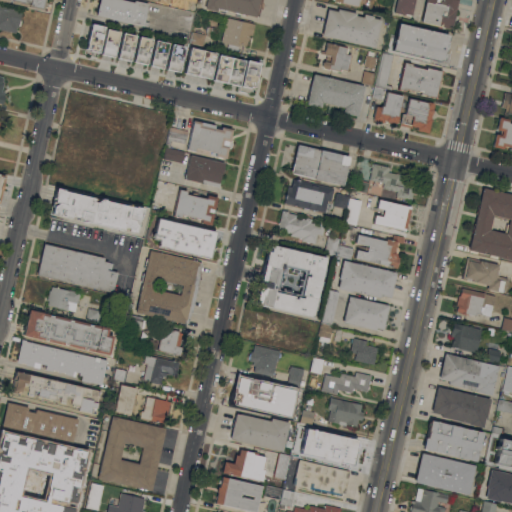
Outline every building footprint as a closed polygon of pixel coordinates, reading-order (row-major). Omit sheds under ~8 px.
[(0,0),(44,0),(42,10),(0,0)] [(148,4),(144,21),(149,22),(148,27),(143,26),(133,24),(108,19),(108,18),(96,15),(99,0),(124,0),(134,2),(134,1),(148,4)] [(194,0),(192,11),(179,8),(180,0),(194,0)] [(259,8),(257,17),(217,8),(216,11),(204,9),(206,0),(260,0),(260,2),(262,3),(261,9),(259,8)] [(394,0),(414,0),(411,15),(404,14),(404,16),(392,13),(394,0)] [(457,0),(451,29),(438,26),(421,22),(425,0),(457,0)] [(0,5),(21,10),(19,20),(21,21),(20,25),(18,26),(18,28),(16,28),(15,34),(0,29),(0,5)] [(381,20),(374,48),(321,36),(327,9),(337,11),(337,9),(356,13),(355,16),(363,17),(363,14),(373,16),(373,18),(381,20)] [(254,24),(252,36),(249,35),(246,46),(239,45),(239,47),(237,47),(236,52),(226,50),(228,44),(220,42),(225,19),(231,20),(231,19),(254,24)] [(97,52),(89,50),(89,49),(85,48),(91,23),(104,26),(97,52)] [(448,35),(397,23),(390,49),(442,61),(448,35)] [(206,33),(205,32),(207,27),(208,27),(208,26),(214,28),(212,37),(206,36),(206,33)] [(113,56),(100,54),(106,29),(118,31),(113,56)] [(129,60),(117,58),(122,32),(135,35),(129,60)] [(190,43),(193,32),(204,34),(202,46),(190,43)] [(145,64),(133,61),(138,36),(151,39),(145,64)] [(162,68),(149,65),(155,40),(167,43),(162,68)] [(347,48),(346,54),(350,56),(346,71),(341,70),(340,72),(338,71),(338,72),(327,69),(327,70),(322,68),(321,66),(322,63),(323,62),(325,61),(326,55),(319,53),(320,51),(324,51),(326,42),(347,48)] [(178,72),(165,69),(171,43),(184,46),(178,72)] [(209,78),(184,72),(189,47),(215,53),(209,78)] [(363,66),(366,55),(367,56),(368,51),(374,52),(373,57),(376,58),(373,68),(363,66)] [(375,87),(383,53),(392,55),(386,85),(391,86),(391,90),(384,88),(384,89),(375,87)] [(238,85),(212,80),(218,54),(243,60),(238,85)] [(255,82),(254,82),(253,87),(249,86),(249,88),(240,86),(246,59),(259,62),(255,82)] [(403,63),(411,64),(410,66),(425,70),(426,67),(441,71),(435,98),(419,94),(420,93),(405,89),(405,91),(397,89),(403,63)] [(360,83),(363,70),(374,73),(372,85),(360,83)] [(305,104),(312,74),(364,86),(357,116),(342,113),(343,108),(322,103),(320,108),(305,104)] [(382,95),(385,96),(386,92),(401,96),(397,116),(398,116),(396,123),(385,121),(385,120),(382,120),(382,122),(372,120),(375,106),(380,107),(381,106),(382,107),(384,99),(382,98),(382,100),(372,98),(375,87),(384,89),(382,95)] [(500,107),(504,92),(511,93),(511,116),(503,114),(504,108),(500,107)] [(427,103),(427,102),(432,103),(432,104),(433,104),(432,110),(432,111),(432,112),(431,115),(430,119),(427,133),(416,131),(417,128),(411,126),(411,128),(399,125),(401,114),(404,115),(408,98),(427,103)] [(101,131),(101,130),(86,126),(88,116),(92,116),(93,112),(101,114),(102,105),(121,109),(121,112),(123,113),(123,115),(125,115),(123,125),(125,125),(123,135),(101,131)] [(129,112),(140,114),(137,126),(127,124),(129,112)] [(511,150),(509,150),(509,147),(503,146),(502,149),(492,147),(494,134),(500,135),(501,131),(496,130),(498,117),(508,119),(508,123),(511,123),(511,150)] [(161,150),(158,165),(145,162),(147,154),(144,153),(142,152),(146,134),(143,134),(144,129),(138,128),(140,119),(155,122),(156,121),(167,124),(161,150)] [(192,121),(214,126),(214,129),(220,130),(221,127),(232,129),(229,142),(228,141),(227,146),(228,146),(225,159),(215,157),(216,153),(209,152),(208,155),(186,149),(192,121)] [(170,127),(187,131),(184,144),(171,141),(169,148),(165,147),(170,127)] [(113,158),(114,159),(113,163),(112,162),(112,164),(92,160),(79,157),(81,148),(81,149),(82,142),(91,144),(93,137),(106,140),(106,142),(111,143),(110,148),(115,149),(113,158)] [(134,141),(131,151),(120,148),(122,138),(134,141)] [(297,145),(349,157),(342,185),(290,173),(297,145)] [(163,159),(165,148),(184,152),(181,163),(163,159)] [(189,155),(224,163),(222,172),(221,172),(217,187),(183,179),(189,155)] [(127,170),(130,159),(131,159),(132,156),(140,158),(140,160),(141,160),(138,173),(127,170)] [(351,190),(354,179),(372,183),(373,181),(368,180),(370,172),(369,172),(370,170),(372,163),(388,167),(387,172),(401,175),(400,180),(414,183),(412,191),(413,191),(412,195),(411,194),(410,200),(395,196),(396,191),(382,188),(382,190),(371,188),(367,188),(367,189),(371,190),(370,194),(351,190)] [(73,187),(73,184),(71,184),(72,181),(73,182),(76,169),(81,170),(82,167),(88,168),(87,170),(96,171),(96,170),(100,171),(99,172),(103,173),(102,178),(103,179),(102,186),(99,185),(98,192),(73,187)] [(148,204),(128,200),(134,174),(154,179),(148,204)] [(333,188),(330,201),(327,201),(324,212),(283,203),(287,186),(291,187),(293,179),(333,188)] [(128,231),(128,228),(123,227),(123,229),(85,222),(85,223),(82,222),(82,221),(76,220),(77,217),(71,216),(70,218),(51,214),(52,207),(51,206),(52,201),(53,201),(54,198),(53,198),(55,188),(63,190),(62,191),(94,198),(93,202),(95,202),(99,199),(127,206),(128,204),(130,204),(130,206),(134,207),(134,206),(143,208),(142,209),(143,210),(141,219),(138,219),(138,221),(140,222),(139,226),(137,226),(135,233),(128,231)] [(511,259),(497,256),(497,259),(489,257),(490,255),(477,252),(477,254),(469,252),(469,250),(468,250),(482,188),(511,194),(511,259)] [(206,199),(206,195),(217,197),(214,210),(213,209),(212,213),(213,213),(210,225),(200,223),(201,219),(189,217),(188,220),(186,219),(186,216),(181,215),(180,218),(172,216),(178,189),(186,191),(185,194),(206,199)] [(333,206),(335,193),(349,196),(349,198),(347,209),(333,206)] [(344,224),(347,209),(349,198),(361,200),(355,226),(346,224),(346,228),(343,228),(344,224)] [(375,208),(377,199),(410,207),(404,231),(372,224),(374,215),(381,216),(382,209),(375,208)] [(277,231),(278,225),(277,225),(278,222),(279,222),(281,210),(288,211),(287,213),(297,215),(296,217),(304,219),(305,218),(307,218),(307,217),(309,218),(309,219),(311,219),(310,222),(318,224),(319,221),(320,221),(323,221),(323,222),(325,222),(322,235),(316,234),(314,243),(309,242),(308,243),(307,243),(307,242),(301,240),(301,239),(299,239),(299,238),(289,236),(289,233),(277,231)] [(157,246),(158,240),(152,239),(152,237),(151,236),(152,233),(153,233),(157,217),(215,231),(208,258),(157,246)] [(356,234),(385,241),(385,239),(391,240),(392,235),(403,238),(402,243),(395,242),(393,253),(395,254),(396,254),(396,256),(396,257),(398,257),(395,269),(353,258),(356,249),(365,252),(367,246),(354,243),(356,234)] [(324,253),(328,235),(339,237),(338,244),(336,255),(324,253)] [(43,244),(104,258),(103,261),(112,263),(110,271),(117,272),(112,293),(36,275),(43,244)] [(338,244),(352,247),(350,258),(336,255),(338,244)] [(255,304),(266,251),(267,251),(269,245),(326,258),(323,268),(325,268),(323,277),(321,276),(320,281),(322,281),(320,290),(318,289),(316,299),(318,299),(316,310),(313,309),(312,317),(255,304)] [(135,312),(142,282),(140,282),(142,273),(144,274),(145,269),(143,269),(145,259),(147,259),(149,250),(198,261),(198,262),(201,263),(198,275),(200,275),(191,312),(190,312),(187,323),(184,323),(184,324),(135,312)] [(471,282),(472,280),(466,279),(465,280),(462,280),(466,258),(498,265),(495,276),(507,278),(505,290),(501,290),(501,292),(486,289),(487,285),(471,282)] [(343,260),(396,272),(390,297),(380,295),(379,297),(351,291),(351,292),(337,289),(339,279),(338,279),(343,260)] [(67,310),(65,310),(65,309),(47,305),(48,300),(47,300),(49,290),(50,291),(51,287),(55,287),(55,286),(57,287),(57,288),(69,291),(69,290),(79,292),(79,295),(78,301),(77,301),(75,311),(67,310)] [(457,306),(456,305),(458,296),(459,296),(461,287),(495,295),(493,306),(492,306),(490,317),(476,313),(475,316),(471,315),(471,316),(460,314),(460,313),(456,312),(457,306)] [(321,323),(329,291),(338,293),(330,326),(321,323)] [(388,305),(382,329),(375,328),(375,330),(342,323),(348,296),(388,305)] [(102,311),(99,323),(85,320),(88,308),(102,311)] [(66,346),(67,345),(63,344),(63,345),(47,341),(47,340),(44,339),(43,340),(23,335),(28,310),(108,328),(106,335),(113,336),(108,355),(86,350),(87,349),(83,348),(83,349),(66,346)] [(125,325),(127,314),(143,318),(141,329),(125,325)] [(256,337),(257,331),(260,332),(261,328),(256,326),(259,315),(290,323),(286,338),(288,339),(287,342),(286,342),(285,344),(256,337)] [(503,317),(511,319),(511,328),(511,332),(500,329),(503,317)] [(332,326),(328,343),(318,341),(319,336),(318,336),(321,323),(330,326),(332,326)] [(480,329),(475,352),(450,347),(453,336),(450,336),(453,323),(480,329)] [(162,329),(172,331),(172,330),(178,331),(178,332),(182,333),(179,347),(182,347),(180,356),(157,350),(162,329)] [(299,334),(308,336),(307,342),(308,343),(306,354),(295,351),(299,334)] [(349,352),(351,343),(349,342),(350,337),(367,341),(366,345),(377,347),(373,364),(354,360),(355,353),(349,352)] [(94,357),(99,358),(99,359),(106,360),(100,384),(87,381),(87,382),(80,381),(80,380),(77,379),(78,375),(78,373),(74,372),(73,376),(64,374),(65,373),(59,372),(59,373),(56,373),(57,371),(52,370),(51,371),(44,370),(45,365),(39,364),(38,368),(24,365),(24,363),(20,362),(20,363),(15,362),(21,339),(25,340),(25,341),(94,357)] [(485,360),(489,342),(499,345),(497,350),(500,351),(497,363),(485,360)] [(253,372),(254,365),(252,365),(253,362),(248,361),(249,359),(248,358),(249,354),(250,353),(251,352),(252,352),(254,345),(280,351),(279,353),(280,354),(280,357),(278,358),(277,360),(273,374),(272,374),(272,377),(253,372)] [(142,380),(142,378),(141,378),(142,376),(143,376),(146,364),(142,363),(145,354),(171,361),(172,360),(179,362),(176,376),(166,374),(165,377),(163,376),(161,385),(142,380)] [(497,366),(491,395),(474,392),(475,390),(447,384),(448,381),(439,379),(444,354),(497,366)] [(313,357),(324,359),(320,375),(310,372),(313,357)] [(287,384),(289,373),(288,372),(289,368),(290,366),(304,369),(302,376),(301,376),(300,380),(304,381),(303,386),(299,385),(299,387),(287,384)] [(507,367),(511,368),(511,391),(502,390),(507,367)] [(115,368),(127,371),(124,382),(112,379),(115,368)] [(99,391),(95,408),(98,409),(96,415),(77,410),(77,408),(74,407),(74,409),(47,403),(47,401),(40,400),(40,401),(17,396),(17,394),(11,392),(13,380),(15,371),(99,391)] [(324,374),(339,377),(340,373),(354,376),(355,372),(370,375),(369,381),(370,381),(369,384),(368,386),(369,386),(368,389),(367,389),(367,391),(353,389),(353,391),(352,390),(351,393),(349,392),(348,393),(346,392),(345,392),(338,390),(338,392),(337,392),(336,394),(321,391),(324,374)] [(249,392),(247,392),(248,389),(242,387),(243,385),(242,384),(243,381),(244,381),(244,378),(274,384),(272,394),(266,392),(266,394),(267,394),(266,397),(265,397),(263,404),(265,404),(264,409),(263,409),(246,405),(249,392)] [(119,384),(136,388),(130,415),(113,412),(119,384)] [(431,412),(436,387),(490,399),(486,418),(484,418),(482,426),(440,417),(441,414),(431,412)] [(170,402),(169,403),(175,404),(172,416),(165,414),(163,423),(150,420),(150,421),(139,418),(139,417),(138,416),(139,412),(141,411),(142,411),(146,396),(170,402)] [(330,409),(327,408),(330,397),(361,405),(360,411),(363,412),(361,421),(358,420),(356,427),(346,424),(345,426),(337,424),(327,421),(330,409)] [(499,400),(511,402),(511,414),(497,410),(499,400)] [(72,442),(58,439),(58,440),(55,440),(55,438),(1,426),(6,402),(28,407),(27,411),(34,412),(35,409),(77,419),(72,442)] [(281,405),(293,407),(291,420),(278,417),(281,405)] [(302,409),(314,412),(311,425),(299,422),(302,409)] [(289,422),(287,430),(286,437),(282,452),(233,440),(234,440),(229,439),(235,414),(239,415),(240,414),(270,421),(271,418),(289,422)] [(97,478),(111,416),(165,429),(151,491),(97,478)] [(421,449),(424,438),(425,438),(429,420),(482,432),(481,434),(483,435),(482,440),(480,440),(477,454),(479,455),(478,459),(476,459),(475,462),(421,449)] [(492,425),(502,427),(501,433),(491,431),(492,425)] [(314,455),(315,451),(314,450),(315,446),(313,445),(314,439),(316,439),(314,438),(316,430),(357,439),(354,453),(344,451),(343,455),(339,455),(339,459),(335,458),(334,459),(314,455)] [(46,442),(42,460),(43,460),(43,463),(26,459),(25,460),(11,457),(13,451),(16,451),(18,445),(13,444),(15,434),(21,435),(21,434),(23,435),(23,436),(46,442)] [(492,464),(511,467),(511,441),(496,439),(492,464)] [(291,456),(293,444),(304,446),(302,458),(291,456)] [(489,447),(501,449),(497,468),(485,466),(489,447)] [(78,448),(92,451),(90,461),(76,458),(78,448)] [(221,472),(224,461),(233,464),(235,455),(237,456),(239,449),(252,453),(252,454),(265,457),(262,469),(264,470),(261,481),(239,476),(239,477),(221,472)] [(289,456),(284,480),(273,477),(278,453),(289,456)] [(468,494),(414,482),(420,453),(474,466),(468,494)] [(349,472),(347,483),(346,483),(344,494),(340,493),(339,496),(308,488),(308,489),(294,486),(294,485),(292,484),(298,460),(349,472)] [(56,472),(59,461),(70,463),(67,474),(56,472)] [(31,489),(30,491),(31,492),(30,494),(29,496),(10,492),(13,476),(6,475),(9,463),(48,472),(43,492),(31,489)] [(511,474),(511,503),(499,501),(499,502),(485,498),(487,489),(486,489),(490,469),(511,474)] [(61,479),(59,479),(60,475),(76,478),(73,491),(60,488),(61,479)] [(250,511),(214,503),(217,492),(216,492),(217,487),(219,488),(221,477),(261,486),(255,511),(250,511)] [(85,508),(90,483),(102,485),(97,510),(85,508)] [(280,500),(263,496),(266,485),(283,489),(280,500)] [(417,488),(447,495),(448,494),(454,495),(452,503),(446,502),(445,503),(437,501),(436,505),(444,507),(442,511),(410,511),(409,510),(409,509),(409,506),(409,505),(411,504),(412,503),(413,501),(414,501),(417,488)] [(294,492),(290,507),(279,504),(280,500),(283,489),(294,492)] [(144,499),(141,510),(144,510),(144,511),(143,511),(120,511),(121,510),(120,510),(122,502),(123,502),(125,494),(144,499)] [(0,511),(0,509),(2,510),(4,499),(23,503),(21,511),(0,511)] [(77,509),(70,508),(71,501),(71,499),(72,499),(79,500),(77,509)] [(50,508),(34,505),(35,500),(51,504),(50,508)] [(480,511),(483,501),(496,504),(494,511),(480,511)]
